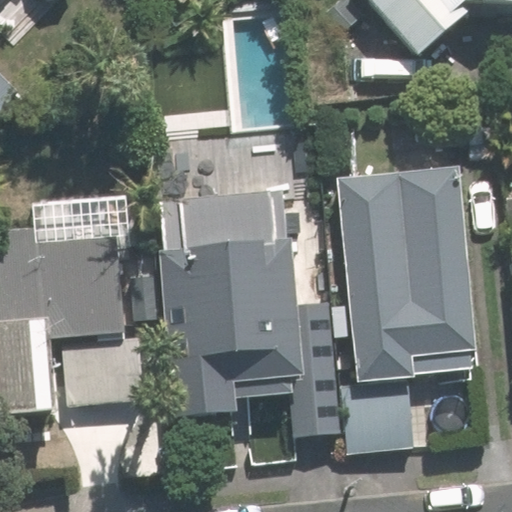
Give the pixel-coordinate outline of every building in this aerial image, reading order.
[(511,0),(373,0),(420,53),(479,0),(511,0)] [(0,105),(15,92),(0,76),(0,105)] [(461,161),(339,174),(361,379),(483,366),(461,161)] [(296,435),(340,432),(330,298),(303,300),(294,185),(161,195),(163,218),(0,229),(0,408),(128,399),(129,415),(247,406),(252,464),(298,461),(296,435)] [(417,445),(410,379),(344,386),(351,452),(417,445)]
